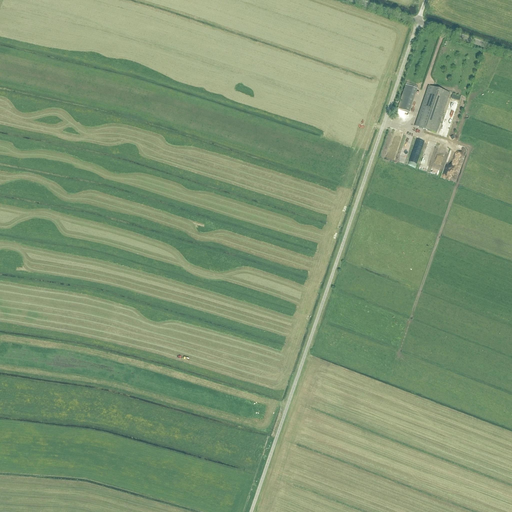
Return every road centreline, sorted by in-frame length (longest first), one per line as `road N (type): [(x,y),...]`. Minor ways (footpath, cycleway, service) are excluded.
road 1 (track): [(249,511),(425,0)]
road 2 (unclassified): [(511,54),(352,0)]
